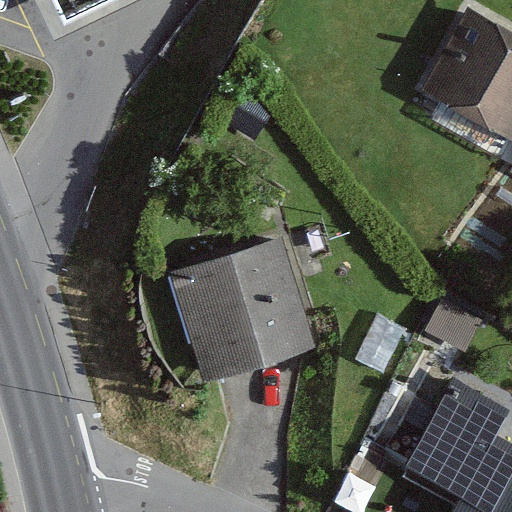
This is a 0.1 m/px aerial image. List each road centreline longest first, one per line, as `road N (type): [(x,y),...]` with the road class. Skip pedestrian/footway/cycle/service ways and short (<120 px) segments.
road 1 (secondary): [(51,484),(0,285)]
road 2 (residential): [(189,511),(119,489),(51,484)]
